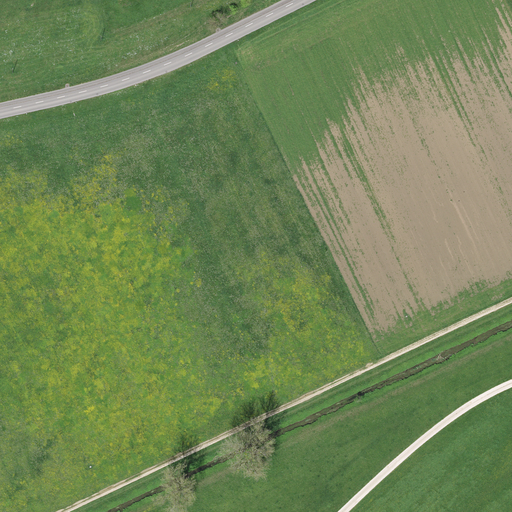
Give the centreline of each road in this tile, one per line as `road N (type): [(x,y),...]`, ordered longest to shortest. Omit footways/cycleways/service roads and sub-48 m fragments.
road 1 (track): [(64,511),(511,300)]
road 2 (tertiary): [(0,110),(123,80),(300,0)]
road 3 (track): [(511,383),(409,449),(342,511)]
